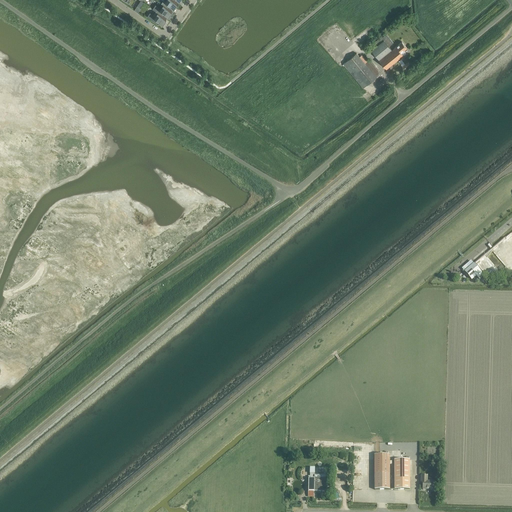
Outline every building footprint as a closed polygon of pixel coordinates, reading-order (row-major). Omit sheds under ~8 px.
[(162,0),(163,0),(165,2),(163,5),(169,8),(170,6),(174,8),(177,3),(174,0),(173,0),(162,0)] [(155,4),(152,9),(155,11),(156,11),(163,16),(165,14),(168,16),(172,10),(169,8),(163,5),(163,4),(160,8),(155,4)] [(150,12),(147,16),(157,24),(159,21),(162,24),(166,18),(163,16),(155,11),(153,15),(150,12)] [(384,40),(371,50),(386,69),(405,53),(403,50),(407,47),(402,41),(392,49),(384,40)] [(369,59),(364,63),(356,54),(343,64),(363,88),(381,73),(369,59)] [(479,281),(484,277),(473,264),(464,272),(471,280),(476,276),(479,281)] [(375,455),(375,490),(390,490),(390,455),(375,455)] [(394,460),(394,475),(410,475),(409,460),(394,460)] [(315,479),(314,479),(315,468),(310,468),(309,476),(308,476),(308,479),(308,497),(313,497),(313,493),(314,493),(314,492),(327,492),(327,479),(315,479)] [(394,475),(395,500),(410,500),(410,475),(394,475)] [(423,490),(434,490),(435,481),(427,481),(428,476),(421,476),(421,483),(423,483),(423,490)]
